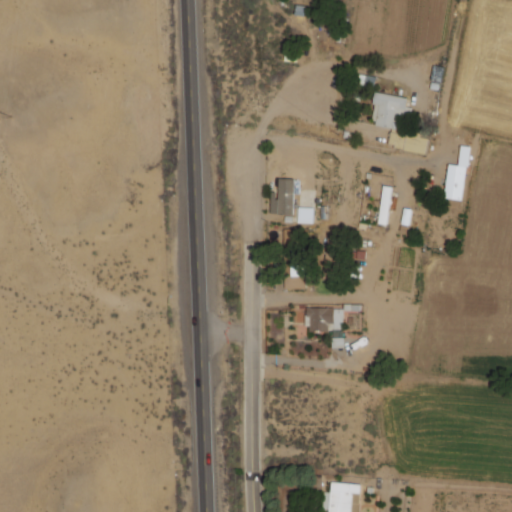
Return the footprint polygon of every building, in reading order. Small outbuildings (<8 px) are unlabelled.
[(426,153),(428,136),(403,132),(408,97),(376,92),(371,125),(391,128),(388,147),(426,153)] [(466,166),(448,164),(445,197),(462,199),(466,166)] [(293,214),(294,178),(278,178),(278,191),(271,191),(270,213),(293,214)] [(391,186),(382,185),(380,223),(389,224),(391,186)] [(328,511),(351,511),(352,493),(359,494),(360,483),(331,482),(330,492),(324,491),(323,509),(329,509),(328,511)]
